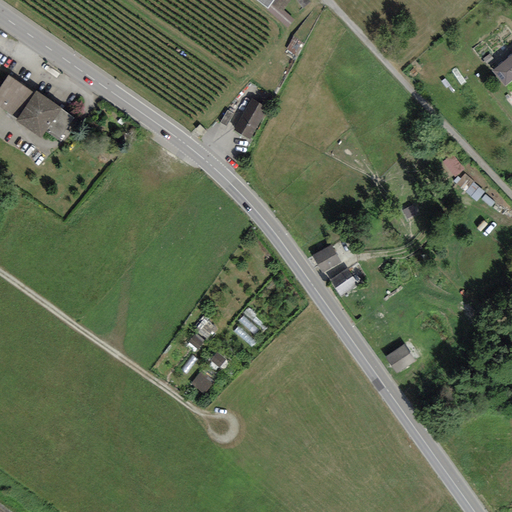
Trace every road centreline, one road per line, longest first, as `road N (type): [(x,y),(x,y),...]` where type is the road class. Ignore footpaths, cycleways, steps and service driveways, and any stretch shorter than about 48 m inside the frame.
road 1 (primary): [(469,511),(231,190),(0,19)]
road 2 (track): [(0,272),(217,423)]
